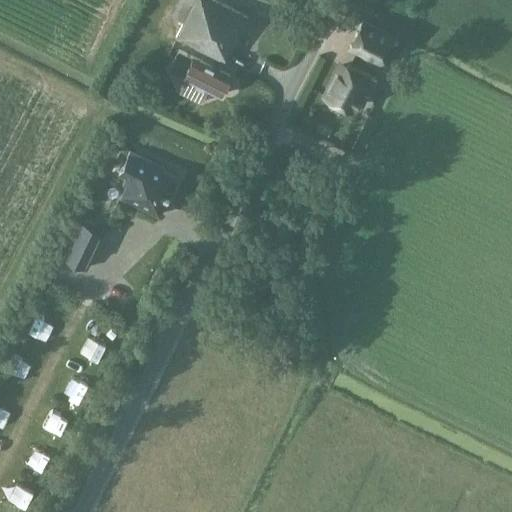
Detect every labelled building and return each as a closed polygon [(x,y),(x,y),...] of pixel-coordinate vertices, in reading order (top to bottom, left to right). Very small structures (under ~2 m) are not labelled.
[(231,48),(234,48),(248,17),(215,0),(178,0),(170,17),(181,22),(174,37),(222,63),(231,48)] [(391,37),(362,22),(349,47),(378,62),(391,37)] [(168,69),(168,70),(184,78),(178,90),(201,102),(207,89),(218,95),(228,75),(191,56),(177,50),(168,69)] [(338,66),(323,95),(350,109),(359,90),(367,94),(375,79),(346,64),(344,69),(338,66)] [(152,161),(129,150),(117,173),(125,177),(121,183),(124,184),(118,196),(157,215),(176,177),(150,165),(152,161)] [(85,268),(102,232),(77,220),(60,256),(85,268)]
